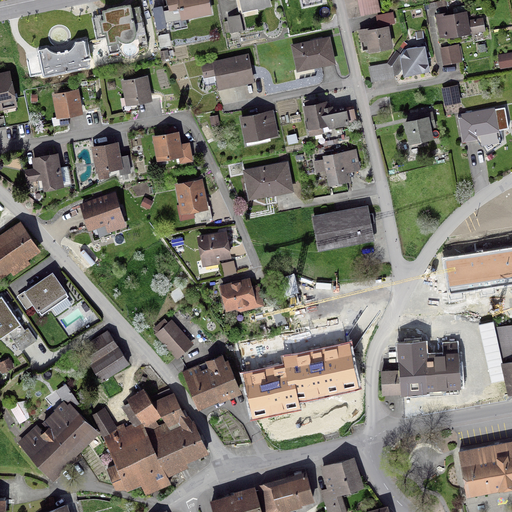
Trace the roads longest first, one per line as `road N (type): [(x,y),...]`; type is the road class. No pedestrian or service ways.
road 1 (residential): [(229,471),(179,393),(0,192)]
road 2 (residential): [(403,284),(337,0)]
road 3 (residential): [(0,151),(186,116)]
road 4 (residential): [(380,432),(373,357),(403,284)]
road 5 (residential): [(403,284),(472,203),(511,180)]
road 6 (residential): [(364,440),(229,471)]
road 7 (residential): [(380,432),(511,406)]
